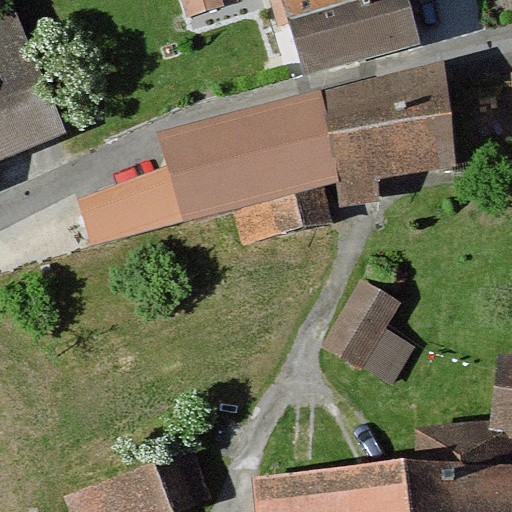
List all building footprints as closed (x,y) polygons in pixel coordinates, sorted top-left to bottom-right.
[(414,0),(282,0),(302,69),(424,35),(414,0)] [(465,179),(459,88),(330,114),(347,199),(350,213),(381,211),(380,190),(465,179)] [(0,166),(66,141),(47,94),(0,112),(0,166)] [(347,199),(330,114),(168,165),(174,187),(186,233),(347,199)] [(93,255),(186,233),(174,187),(81,215),(93,255)] [(399,304),(364,286),(330,354),(365,372),(399,304)] [(511,378),(500,434),(511,432),(511,378)] [(422,485),(265,498),(265,511),(511,511),(511,432),(500,434),(419,441),(422,485)] [(203,511),(189,465),(68,503),(70,511),(203,511)]
